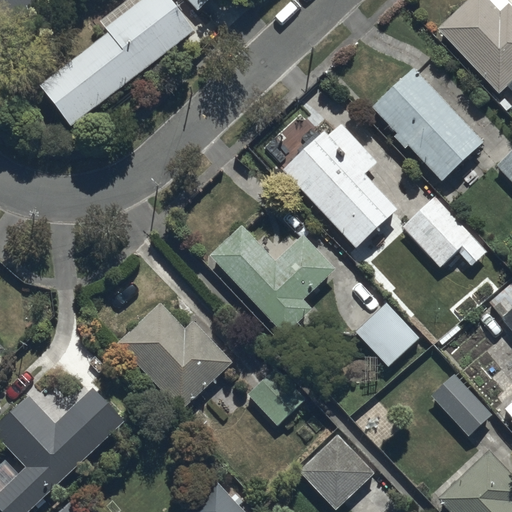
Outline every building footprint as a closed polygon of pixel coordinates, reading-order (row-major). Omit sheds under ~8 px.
[(0,0),(0,30),(4,35),(40,0),(0,0)] [(39,82),(71,123),(196,27),(174,0),(125,0),(100,20),(108,29),(39,82)] [(189,0),(199,9),(208,0),(189,0)] [(467,0),(440,25),(500,92),(509,84),(511,87),(511,3),(509,0),(467,0)] [(415,65),(373,104),(397,133),(394,135),(405,147),(408,144),(440,180),(483,141),(415,65)] [(326,127),(282,169),(355,246),(398,206),(366,172),(377,162),(341,124),(332,133),(326,127)] [(511,145),(493,164),(511,182),(511,145)] [(435,194),(402,224),(441,266),(458,251),(474,268),(490,253),(435,194)] [(242,222),(209,252),(284,334),(313,307),(304,298),(336,269),(304,233),(277,259),(242,222)] [(511,283),(490,302),(511,328),(511,283)] [(159,300),(116,339),(179,410),(234,362),(195,318),(184,328),(159,300)] [(387,301),(354,332),(388,368),(421,338),(387,301)] [(273,368),(248,393),(280,425),(305,400),(273,368)] [(455,372),(431,394),(470,435),(494,413),(455,372)] [(28,393),(0,420),(0,437),(26,465),(0,489),(0,505),(6,511),(29,511),(126,419),(94,385),(56,422),(28,393)] [(511,415),(511,416),(510,418),(511,420),(511,397),(503,405),(511,415)] [(297,472),(335,511),(376,471),(338,432),(297,472)] [(511,511),(511,472),(488,447),(436,496),(451,511),(511,511)] [(246,511),(215,480),(185,509),(188,511),(246,511)] [(92,511),(76,493),(55,511),(92,511)]
